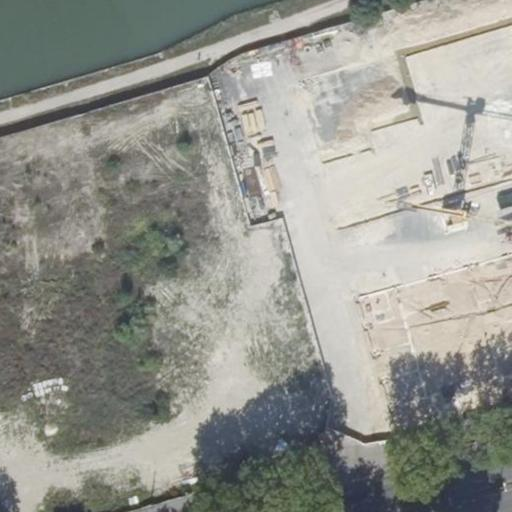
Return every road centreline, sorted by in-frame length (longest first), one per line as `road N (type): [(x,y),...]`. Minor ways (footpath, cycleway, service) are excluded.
road 1 (residential): [(259,33),(384,497)]
road 2 (primary): [(511,461),(384,497)]
